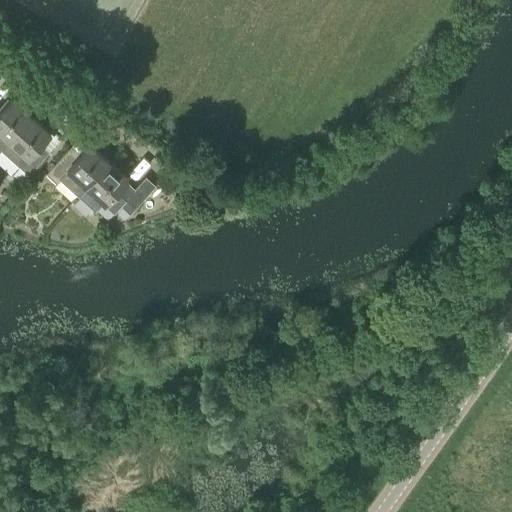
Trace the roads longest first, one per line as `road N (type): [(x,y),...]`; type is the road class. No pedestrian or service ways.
road 1 (unclassified): [(381,511),(511,328)]
road 2 (residential): [(161,144),(0,53)]
